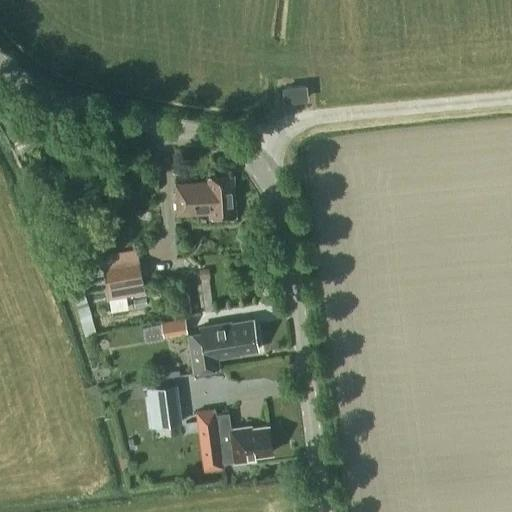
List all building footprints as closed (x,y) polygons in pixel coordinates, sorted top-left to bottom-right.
[(306,84),(282,86),(283,101),(307,99),(306,84)] [(209,215),(236,213),(233,172),(207,174),(207,180),(175,182),(178,214),(209,212),(209,215)] [(128,309),(126,294),(144,291),(137,248),(96,254),(98,266),(103,265),(110,312),(128,309)] [(201,278),(205,311),(213,310),(208,278),(209,277),(208,267),(199,269),(200,278),(201,278)] [(230,319),(212,322),(198,324),(199,327),(187,329),(185,316),(161,320),(163,335),(186,331),(192,370),(219,366),(218,356),(239,353),(238,351),(258,347),(253,317),(230,321),(230,319)] [(161,369),(162,390),(186,389),(185,368),(161,369)] [(203,369),(203,389),(232,387),(231,368),(203,369)] [(196,410),(196,412),(182,414),(183,423),(197,421),(203,468),(222,466),(221,461),(234,459),(234,460),(255,457),(254,453),(272,451),(268,423),(251,426),(251,424),(231,427),(229,410),(215,412),(215,408),(196,410)]
